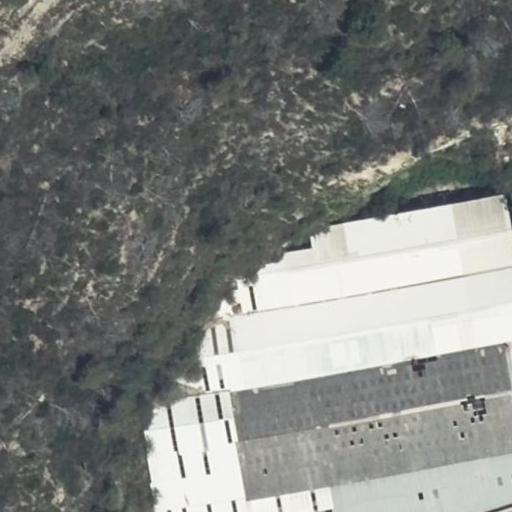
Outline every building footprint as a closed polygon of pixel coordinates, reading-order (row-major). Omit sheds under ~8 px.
[(217,317),(294,304),(511,266),(511,224),(506,197),(281,241),(236,278),(217,317)] [(242,383),(511,337),(511,266),(294,304),(217,317),(173,326),(180,392),(242,383)] [(257,483),(511,438),(511,337),(242,383),(257,483)] [(242,383),(180,392),(131,399),(146,511),(261,511),(257,483),(242,383)] [(337,511),(492,511),(511,506),(511,438),(257,483),(261,511),(297,511),(336,506),(337,511)]
